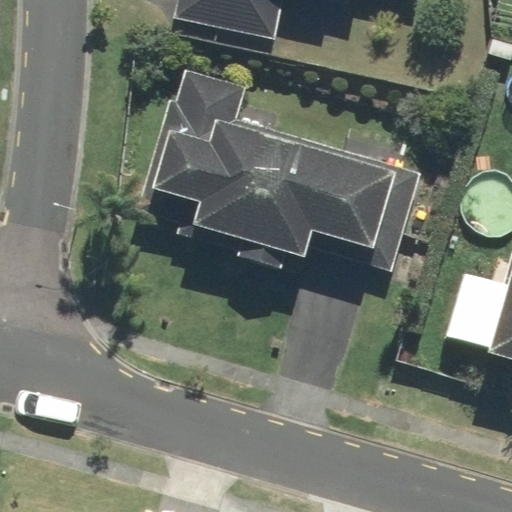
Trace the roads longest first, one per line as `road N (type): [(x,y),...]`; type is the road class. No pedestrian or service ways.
road 1 (residential): [(14,374),(478,511)]
road 2 (residential): [(53,0),(14,374)]
